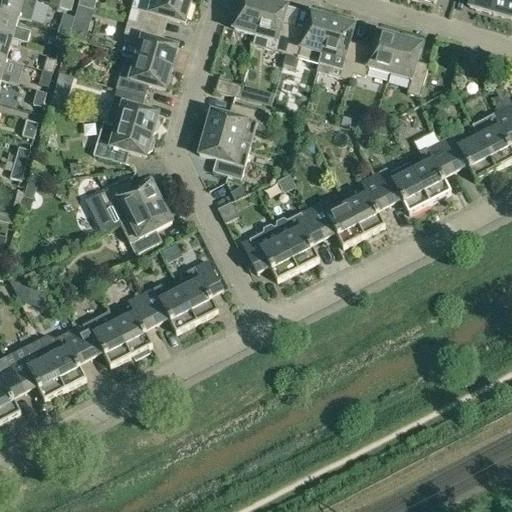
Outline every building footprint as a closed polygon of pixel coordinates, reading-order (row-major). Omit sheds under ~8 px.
[(0,0),(0,15),(18,21),(24,0),(0,0)] [(61,0),(59,9),(70,13),(74,0),(61,0)] [(80,0),(78,7),(93,11),(96,0),(80,0)] [(134,0),(128,23),(164,33),(168,22),(184,27),(191,5),(174,0),(134,0)] [(255,38),(265,2),(257,0),(242,0),(233,32),(255,38)] [(492,17),(496,0),(472,0),(469,10),(492,17)] [(511,0),(496,0),(492,17),(511,22),(511,0)] [(294,29),(282,26),(287,9),(265,2),(255,38),(252,48),(286,57),(294,29)] [(12,41),(18,21),(0,15),(0,38),(20,44),(20,43),(12,41)] [(305,32),(294,29),(286,57),(319,67),(332,22),(310,15),(305,32)] [(63,17),(58,32),(70,36),(75,20),(63,17)] [(353,77),(361,48),(349,45),(354,28),(332,22),(319,67),(341,73),(339,81),(351,84),(353,77)] [(161,45),(164,33),(128,23),(125,35),(142,40),(136,61),(171,72),(178,50),(161,45)] [(70,36),(58,32),(54,48),(65,51),(70,36)] [(361,48),(353,77),(365,80),(367,70),(389,77),(399,41),(377,35),(372,51),(361,48)] [(0,38),(0,61),(6,63),(10,48),(18,50),(20,44),(0,38)] [(399,41),(389,77),(410,83),(407,96),(419,100),(428,68),(416,64),(421,47),(399,41)] [(43,73),(52,76),(56,63),(47,60),(43,73)] [(2,76),(6,63),(0,61),(0,83),(0,84),(0,83),(8,85),(10,79),(2,76)] [(145,100),(148,89),(165,94),(171,72),(136,61),(129,83),(120,80),(116,92),(145,100)] [(52,76),(43,73),(39,87),(48,90),(52,76)] [(54,90),(68,93),(72,80),(58,76),(54,90)] [(218,82),(215,94),(239,101),(239,100),(242,89),(218,82)] [(242,88),(242,89),(239,100),(248,103),(251,90),(242,88)] [(36,92),(32,106),(42,109),(46,95),(36,92)] [(123,107),(117,128),(152,138),(158,117),(142,112),(145,100),(116,92),(113,104),(123,107)] [(274,96),(264,94),(260,106),(271,109),(274,96)] [(232,106),(228,119),(211,114),(205,136),(251,148),(256,131),(263,133),(268,116),(232,106)] [(472,128),(478,139),(496,174),(511,165),(511,154),(509,148),(511,146),(511,124),(505,111),(472,128)] [(26,122),(22,138),(33,141),(38,125),(26,122)] [(152,138),(117,128),(103,124),(93,158),(125,168),(129,156),(146,160),(152,138)] [(475,184),(496,174),(478,139),(466,146),(460,134),(439,145),(456,176),(467,170),(475,184)] [(251,148),(205,136),(199,158),(216,163),(213,175),(241,183),(251,148)] [(443,182),(456,176),(439,145),(419,155),(425,167),(412,173),(430,207),(451,197),(443,182)] [(19,150),(14,165),(26,169),(30,153),(19,150)] [(26,169),(14,165),(10,181),(21,184),(26,169)] [(430,207),(412,173),(409,167),(389,177),(387,172),(374,178),(390,210),(401,204),(409,218),(430,207)] [(377,216),(389,210),(390,210),(374,178),(361,185),(367,197),(347,207),(364,241),(385,230),(377,216)] [(135,193),(130,182),(100,197),(89,203),(105,233),(119,226),(119,227),(161,205),(151,185),(135,193)] [(24,196),(12,193),(8,209),(16,211),(19,212),(24,196)] [(343,252),(364,241),(347,207),(334,214),(328,202),(307,213),(323,244),(335,238),(343,252)] [(161,205),(119,227),(135,258),(162,245),(156,234),(172,226),(161,205)] [(0,222),(11,226),(16,211),(8,209),(1,207),(0,209),(0,222)] [(312,250),(323,244),(307,213),(286,224),(282,221),(275,225),(275,229),(298,275),(319,264),(312,250)] [(277,286),(298,275),(275,229),(273,230),(268,228),(264,231),(264,235),(241,246),(257,278),(270,271),(277,286)] [(192,286),(180,293),(197,327),(218,316),(211,302),(223,295),(207,264),(186,275),(192,286)] [(157,329),(169,323),(176,338),(197,327),(180,293),(167,299),(161,288),(140,298),(157,329)] [(130,309),(110,320),(131,361),(133,360),(135,363),(150,356),(148,352),(152,350),(145,335),(157,329),(140,298),(128,305),(130,309)] [(108,315),(76,331),(91,363),(103,357),(110,371),(131,361),(110,320),(108,315)] [(79,369),(91,363),(76,331),(62,339),(52,335),(39,342),(48,360),(66,394),(86,384),(79,369)] [(66,394),(48,360),(39,342),(6,359),(25,397),(37,391),(45,405),(66,394)] [(0,362),(0,379),(2,384),(0,384),(0,427),(21,417),(13,403),(25,397),(6,359),(0,362)]
